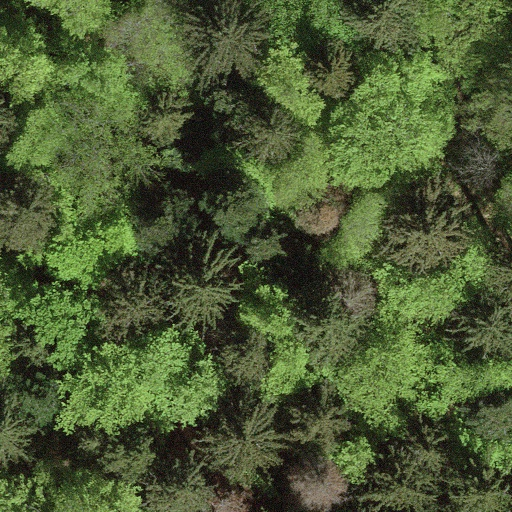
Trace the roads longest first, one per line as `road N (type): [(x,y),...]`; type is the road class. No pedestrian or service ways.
road 1 (motorway): [(511,465),(262,0)]
road 2 (motorway): [(0,330),(98,511)]
